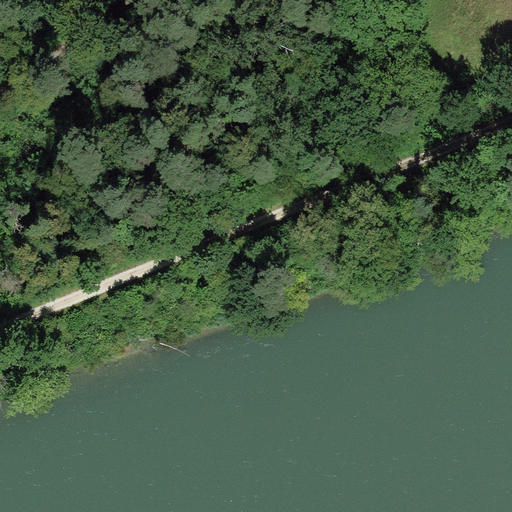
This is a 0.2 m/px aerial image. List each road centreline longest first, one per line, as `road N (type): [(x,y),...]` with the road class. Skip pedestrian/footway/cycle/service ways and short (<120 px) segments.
road 1 (track): [(511,122),(0,326)]
road 2 (track): [(0,93),(121,0)]
